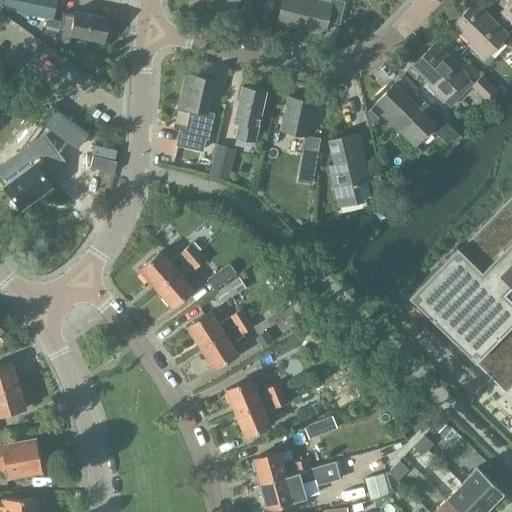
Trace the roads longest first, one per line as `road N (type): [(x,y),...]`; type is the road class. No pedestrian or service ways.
road 1 (residential): [(148,29),(332,66),(371,55),(426,0)]
road 2 (residential): [(220,511),(177,395),(86,275)]
road 3 (residential): [(86,275),(129,192),(148,29)]
road 4 (residential): [(100,511),(94,440),(37,313)]
